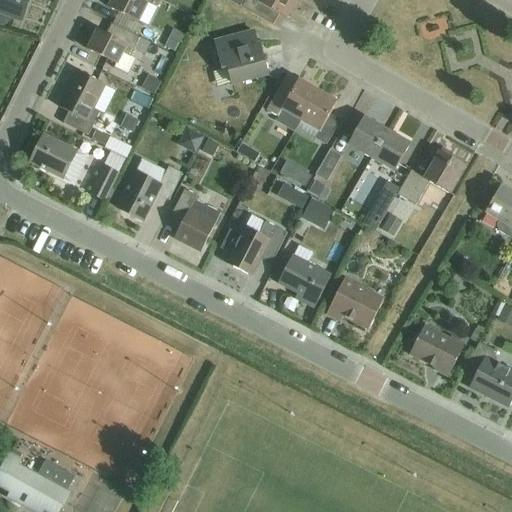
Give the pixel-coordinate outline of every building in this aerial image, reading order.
[(22,23),(30,0),(0,0),(0,27),(2,28),(7,26),(11,23),(12,19),(22,23)] [(113,0),(109,9),(139,24),(148,5),(152,7),(155,0),(113,0)] [(298,1),(296,0),(258,0),(257,3),(252,0),(246,0),(242,8),(273,26),(279,16),(287,20),(298,1)] [(131,59),(134,51),(145,57),(151,45),(112,25),(106,36),(97,31),(88,51),(116,65),(113,70),(128,77),(136,61),(131,59)] [(181,50),(188,32),(175,28),(169,46),(181,50)] [(229,69),(233,86),(268,77),(259,46),(257,46),(253,33),(215,43),(223,71),(229,69)] [(94,110),(105,87),(77,73),(59,108),(69,113),(63,125),(88,137),(100,113),(94,110)] [(288,78),(268,113),(278,119),(280,115),(300,126),(319,93),(299,82),(299,84),(288,78)] [(319,93),(300,126),(318,137),(316,140),(327,147),(341,123),(331,117),(338,105),(319,93)] [(348,147),(371,161),(387,133),(364,120),(348,147)] [(387,133),(371,161),(394,174),(410,146),(387,133)] [(31,165),(63,181),(74,186),(88,158),(45,137),(43,136),(40,141),(43,142),(31,165)] [(329,155),(322,167),(316,176),(328,183),(342,157),(331,151),(329,155)] [(411,175),(398,197),(417,208),(430,185),(449,196),(465,168),(440,154),(424,182),(411,175)] [(310,186),(315,173),(289,162),(283,175),(310,186)] [(90,195),(105,202),(118,175),(104,168),(90,195)] [(134,177),(117,210),(143,223),(156,196),(169,202),(183,175),(169,168),(158,189),(134,177)] [(389,184),(366,225),(365,227),(376,233),(400,190),(389,184)] [(499,222),(498,225),(497,226),(499,233),(511,240),(511,194),(500,188),(485,214),(499,222)] [(184,191),(168,223),(171,225),(180,229),(175,239),(201,253),(215,226),(221,215),(195,201),(197,198),(184,191)] [(245,229),(227,265),(252,278),(264,254),(274,259),(287,234),(266,224),(259,236),(245,229)] [(302,304),(314,310),(332,277),(293,257),(278,285),(304,299),(302,304)] [(326,316),(341,324),(343,319),(368,331),(384,301),(344,281),(326,316)] [(435,372),(448,378),(465,345),(452,339),(451,340),(425,327),(410,356),(436,370),(435,372)] [(470,389),(509,409),(511,403),(511,371),(493,362),(498,353),(480,344),(467,369),(477,374),(470,389)] [(0,472),(0,488),(11,494),(8,500),(30,511),(42,511),(45,507),(54,511),(58,511),(69,493),(18,465),(20,460),(10,454),(0,472)]
